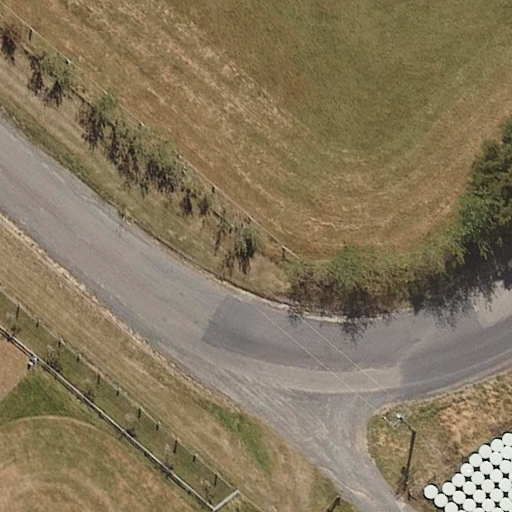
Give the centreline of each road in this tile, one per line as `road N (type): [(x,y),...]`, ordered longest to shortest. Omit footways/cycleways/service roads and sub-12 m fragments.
road 1 (unclassified): [(0,158),(109,252),(192,303),(295,348)]
road 2 (unknown): [(401,511),(254,330)]
road 3 (unclassified): [(511,324),(443,348),(373,355),(295,348)]
